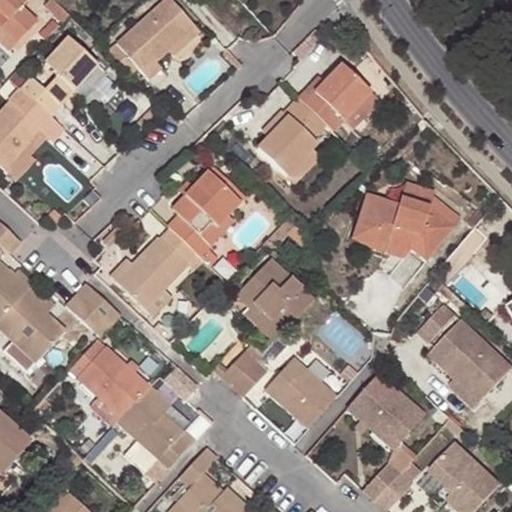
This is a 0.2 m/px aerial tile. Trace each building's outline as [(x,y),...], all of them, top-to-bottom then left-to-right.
[(29,0),(0,0),(0,18),(6,23),(0,29),(0,31),(16,46),(37,24),(21,10),(29,0)] [(71,17),(53,0),(51,0),(45,6),(64,24),(71,17)] [(157,66),(170,53),(197,29),(170,0),(166,0),(117,45),(140,69),(152,81),(162,71),(157,66)] [(479,17),(489,31),(505,19),(496,5),(479,17)] [(511,14),(505,19),(489,31),(502,48),(511,40),(511,14)] [(0,47),(8,55),(16,46),(0,31),(0,29),(6,23),(0,18),(0,47)] [(202,34),(197,29),(170,53),(176,59),(202,34)] [(76,94),(100,68),(70,41),(46,66),(58,78),(46,92),(33,81),(21,92),(47,115),(58,104),(63,108),(76,94)] [(133,75),(140,69),(117,45),(109,53),(133,75)] [(222,52),(237,69),(241,65),(226,48),(222,52)] [(334,131),(344,120),(370,91),(341,64),(325,81),(316,91),(309,86),(298,98),(326,123),(334,131)] [(109,76),(100,68),(76,94),(86,101),(109,76)] [(309,86),(316,91),(325,81),(319,76),(309,86)] [(381,102),(370,91),(344,120),(354,130),(381,102)] [(21,92),(0,114),(0,171),(3,175),(44,133),(42,131),(36,127),(47,115),(21,92)] [(285,112),(282,110),(272,121),(277,127),(267,136),(257,147),(288,176),(311,149),(316,144),(311,139),(326,123),(298,98),(285,112)] [(47,115),(52,120),(63,108),(58,104),(47,115)] [(36,127),(42,131),(52,120),(47,115),(36,127)] [(267,136),(277,127),(272,121),(262,131),(267,136)] [(51,139),(44,133),(3,175),(15,185),(32,166),(29,163),(51,139)] [(318,157),(311,149),(288,176),(295,182),(318,157)] [(213,166),(206,174),(239,206),(246,198),(213,166)] [(216,229),(227,218),(239,206),(206,174),(170,210),(177,217),(167,226),(170,229),(195,254),(199,258),(209,247),(197,236),(211,224),(216,229)] [(399,205),(368,195),(350,240),(403,261),(409,252),(415,242),(402,236),(396,250),(377,242),(379,234),(361,227),(371,201),(398,209),(399,205)] [(402,236),(415,242),(409,252),(424,263),(454,230),(435,213),(401,201),(399,205),(398,209),(371,201),(361,227),(379,234),(377,242),(396,250),(402,236)] [(48,219),(56,225),(62,218),(54,212),(48,219)] [(211,224),(197,236),(209,247),(210,248),(233,225),(227,218),(216,229),(211,224)] [(296,224),(289,218),(263,245),(270,251),(296,224)] [(22,244),(0,223),(0,319),(28,290),(3,270),(0,266),(0,252),(3,250),(10,256),(22,244)] [(114,226),(99,242),(108,250),(123,234),(114,226)] [(112,283),(141,311),(162,292),(185,268),(182,265),(195,254),(170,229),(157,241),(155,239),(131,264),(112,283)] [(107,277),(112,283),(131,264),(125,258),(107,277)] [(269,259),(256,272),(261,276),(253,284),(249,280),(235,295),(246,306),(250,301),(284,332),(315,300),(269,259)] [(465,274),(454,263),(436,283),(448,294),(465,274)] [(14,270),(8,265),(3,270),(28,290),(32,285),(14,270)] [(253,284),(261,276),(256,272),(249,280),(253,284)] [(28,290),(50,310),(55,304),(44,296),(32,285),(28,290)] [(75,298),(110,330),(121,318),(87,287),(75,298)] [(47,315),(50,310),(28,290),(0,319),(0,332),(35,365),(65,332),(47,315)] [(167,298),(162,292),(141,311),(148,317),(167,298)] [(110,330),(75,298),(68,307),(101,338),(110,330)] [(284,332),(250,301),(246,306),(239,313),(273,344),(284,332)] [(511,301),(503,307),(511,320),(511,301)] [(412,332),(423,344),(448,317),(436,306),(412,332)] [(321,329),(349,355),(365,337),(337,311),(321,329)] [(506,369),(453,322),(423,356),(475,404),(506,369)] [(100,339),(71,370),(79,377),(109,347),(100,339)] [(123,418),(152,386),(109,347),(79,377),(100,397),(123,418)] [(231,387),(253,364),(241,353),(218,376),(231,387)] [(313,411),(323,398),(328,393),(289,359),(260,391),(302,431),(313,421),(313,411)] [(262,373),(253,364),(231,387),(241,396),(262,373)] [(374,374),(346,409),(390,448),(395,443),(420,415),(374,374)] [(118,423),(169,470),(196,441),(185,431),(162,413),(171,403),(152,386),(123,418),(118,423)] [(118,423),(123,418),(100,397),(93,404),(116,426),(118,423)] [(171,403),(162,413),(185,431),(192,423),(171,403)] [(428,410),(444,425),(449,419),(433,404),(428,410)] [(0,417),(0,475),(29,444),(0,417)] [(449,419),(444,425),(457,436),(462,430),(449,419)] [(91,463),(114,438),(109,434),(86,458),(91,463)] [(459,511),(472,511),(500,484),(452,442),(427,470),(451,491),(445,498),(459,511)] [(395,443),(390,448),(391,449),(387,462),(362,490),(373,500),(398,473),(411,460),(412,459),(395,443)] [(65,469),(76,457),(66,447),(54,459),(65,469)] [(206,449),(179,478),(184,482),(190,488),(178,502),(189,511),(245,511),(249,509),(227,489),(223,493),(218,498),(199,479),(204,474),(217,460),(206,449)] [(71,475),(83,463),(82,462),(76,457),(65,469),(71,475)] [(411,460),(398,473),(408,482),(420,469),(411,460)] [(409,483),(408,482),(398,473),(373,500),(384,510),(409,483)] [(199,479),(218,498),(223,493),(204,474),(199,479)] [(178,502),(190,488),(184,482),(171,494),(178,502)] [(83,511),(63,494),(46,511),(83,511)] [(189,511),(178,502),(168,511),(189,511)]
